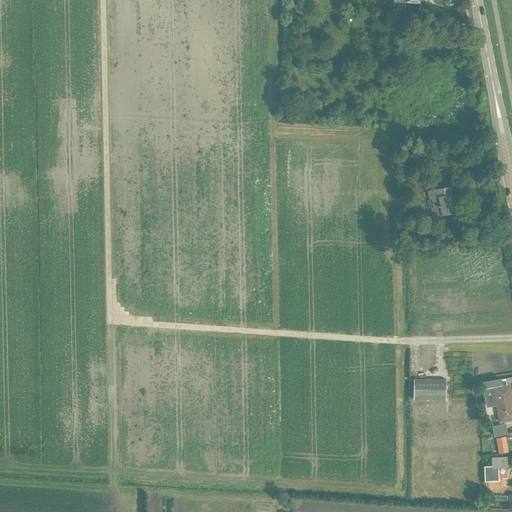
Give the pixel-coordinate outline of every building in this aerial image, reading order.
[(324,49),(308,46),(307,55),(323,58),(324,49)] [(451,195),(450,187),(428,191),(429,199),(427,200),(428,209),(431,208),(433,218),(461,212),(457,193),(451,195)] [(445,400),(445,380),(413,380),(413,400),(445,400)] [(484,391),(487,406),(497,405),(500,422),(511,420),(511,402),(510,394),(509,394),(507,386),(484,391)] [(505,424),(492,427),(494,437),(507,434),(505,424)] [(496,439),(499,454),(508,453),(505,437),(496,439)] [(492,466),(484,467),(484,482),(497,482),(499,482),(498,474),(498,469),(502,468),(506,468),(511,467),(511,457),(491,458),(492,466)]
